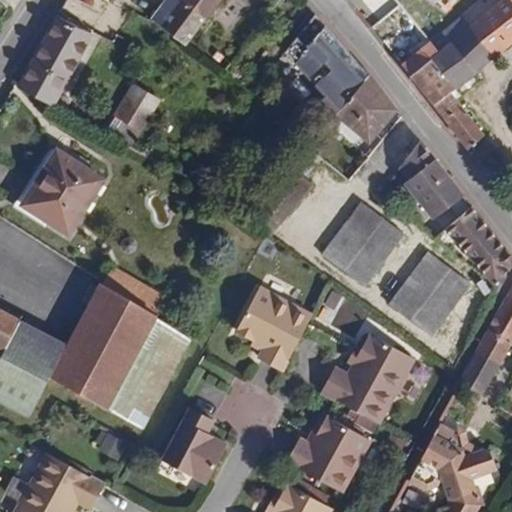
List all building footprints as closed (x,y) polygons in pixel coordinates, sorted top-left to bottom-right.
[(165,0),(151,19),(186,46),(207,18),(183,0),(165,0)] [(183,0),(207,18),(220,0),(183,0)] [(435,0),(448,11),(458,0),(435,0)] [(511,1),(511,0),(503,0),(471,27),(495,58),(511,43),(511,1)] [(431,59),(454,90),(475,74),(450,44),(471,27),(462,16),(429,42),(438,53),(431,59)] [(59,18),(20,89),(54,106),(93,35),(59,18)] [(359,61),(326,24),(317,37),(290,71),(324,99),(318,105),(334,119),(337,116),(370,76),(359,61)] [(317,37),(307,26),(278,62),(290,71),(317,37)] [(450,44),(475,74),(495,58),(471,27),(450,44)] [(444,120),(461,106),(451,92),(454,90),(431,59),(438,53),(429,42),(402,64),(444,120)] [(241,80),(249,71),(237,62),(230,71),(241,80)] [(396,111),(370,76),(337,116),(371,142),(396,111)] [(160,101),(133,85),(115,116),(120,119),(141,132),(160,101)] [(444,120),(467,149),(483,137),(461,106),(444,120)] [(120,119),(110,136),(131,147),(141,132),(120,119)] [(463,194),(421,141),(400,167),(408,179),(405,182),(433,217),(463,194)] [(69,236),(104,180),(56,150),(21,205),(69,236)] [(196,181),(203,172),(184,160),(179,169),(196,181)] [(314,185),(293,168),(251,217),(272,234),(314,185)] [(365,286),(404,234),(362,202),(322,255),(365,286)] [(511,260),(511,255),(473,207),(447,229),(499,288),(511,264),(511,260)] [(434,336),(472,284),(428,251),(388,303),(434,336)] [(67,346),(50,377),(142,429),(190,340),(156,320),(159,316),(156,314),(165,298),(113,268),(103,285),(100,283),(67,346)] [(484,399),(511,346),(511,287),(460,385),(484,399)] [(283,371),(313,316),(260,288),(237,332),(255,340),(253,343),(265,349),(260,358),(283,371)] [(0,358),(1,359),(21,320),(0,309),(0,358)] [(21,320),(1,359),(0,360),(0,400),(28,417),(50,377),(67,346),(21,320)] [(322,392),(378,422),(395,391),(396,393),(407,373),(406,371),(414,358),(371,334),(362,351),(354,364),(348,375),(335,368),(322,392)] [(354,364),(362,351),(356,348),(350,360),(354,364)] [(210,423),(211,419),(189,407),(162,459),(207,482),(227,443),(213,436),(205,432),(210,423)] [(459,425),(443,415),(411,474),(427,483),(439,479),(443,474),(448,478),(453,497),(444,511),(474,511),(482,499),(479,485),(476,485),(473,472),(497,465),(492,448),(469,438),(469,430),(466,428),(468,424),(461,421),(459,425)] [(287,461),(342,492),(370,440),(327,416),(318,433),(315,432),(309,443),(300,438),(287,461)] [(217,427),(210,423),(205,432),(213,436),(217,427)] [(120,460),(129,442),(103,429),(94,447),(120,460)] [(8,511),(66,511),(67,510),(74,499),(86,505),(100,482),(44,450),(26,481),(25,480),(14,500),(16,500),(8,511)] [(329,511),(331,510),(288,484),(278,502),(272,511),(329,511)] [(268,511),(272,511),(278,502),(273,500),(267,511),(268,511)]
